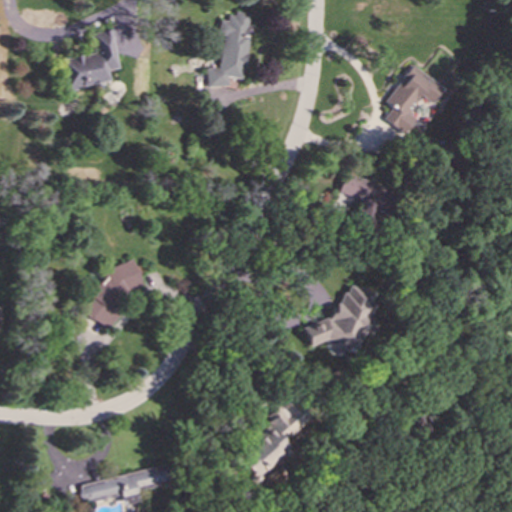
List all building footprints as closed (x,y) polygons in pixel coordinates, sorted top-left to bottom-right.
[(240,79),(249,24),(245,23),(246,14),(226,11),(224,20),(217,19),(215,34),(220,35),(215,68),(206,67),(203,83),(225,87),(226,76),(240,79)] [(62,89),(107,82),(105,69),(114,68),(108,29),(88,32),(91,52),(57,58),(62,89)] [(439,88),(411,64),(381,101),(389,107),(381,117),(399,132),(411,118),(404,112),(419,95),(428,102),(439,88)] [(141,286),(130,258),(101,270),(105,280),(84,288),(89,302),(81,305),(86,320),(96,316),(100,324),(122,316),(115,296),(141,286)] [(511,271),(499,284),(511,297),(511,271)] [(231,459),(253,483),(257,480),(254,477),(287,448),(280,440),(305,417),(285,395),(262,417),(269,424),(231,459)] [(77,482),(81,502),(118,494),(120,504),(134,501),(132,490),(165,483),(162,465),(77,482)]
